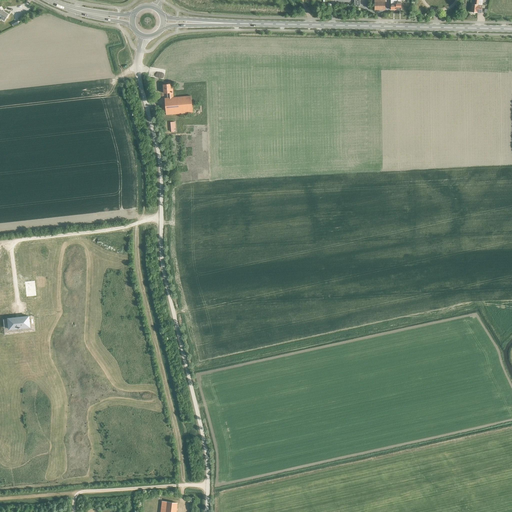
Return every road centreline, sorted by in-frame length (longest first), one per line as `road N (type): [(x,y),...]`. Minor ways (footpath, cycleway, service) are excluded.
road 1 (unclassified): [(206,511),(206,454),(163,270),(161,174),(137,68),(143,36)]
road 2 (secondary): [(162,21),(511,29)]
road 3 (track): [(0,242),(161,217)]
